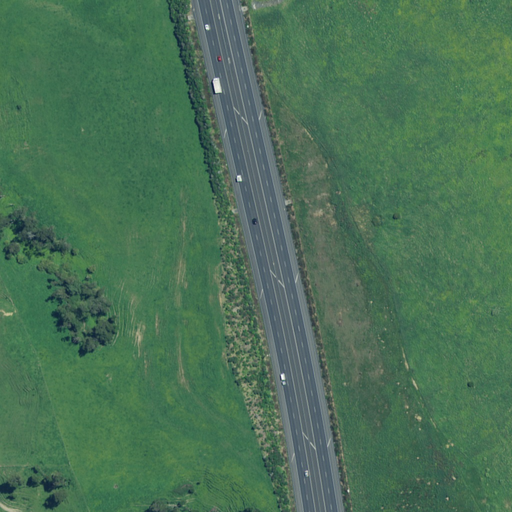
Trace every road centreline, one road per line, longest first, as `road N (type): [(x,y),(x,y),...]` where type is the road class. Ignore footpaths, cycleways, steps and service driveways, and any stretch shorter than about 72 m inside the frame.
road 1 (motorway): [(302,511),(204,0)]
road 2 (motorway): [(229,0),(325,511)]
